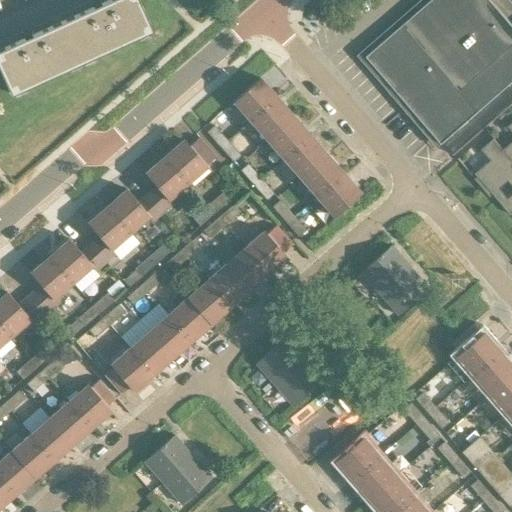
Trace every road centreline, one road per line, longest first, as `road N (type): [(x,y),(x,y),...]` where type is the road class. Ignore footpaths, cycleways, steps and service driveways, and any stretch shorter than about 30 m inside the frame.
road 1 (residential): [(0,220),(76,155),(118,135),(262,13)]
road 2 (residential): [(204,370),(413,186)]
road 3 (residential): [(413,186),(262,13)]
road 4 (residential): [(38,511),(204,370)]
road 5 (residential): [(321,511),(204,370)]
road 6 (residential): [(511,299),(413,186)]
